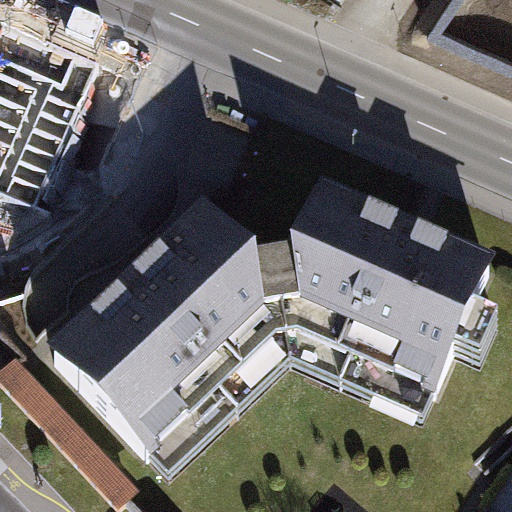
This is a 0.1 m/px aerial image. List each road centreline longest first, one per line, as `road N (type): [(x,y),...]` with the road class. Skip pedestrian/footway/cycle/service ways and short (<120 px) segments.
road 1 (secondary): [(511,160),(147,0)]
road 2 (unknown): [(155,3),(128,69),(123,118),(157,228)]
